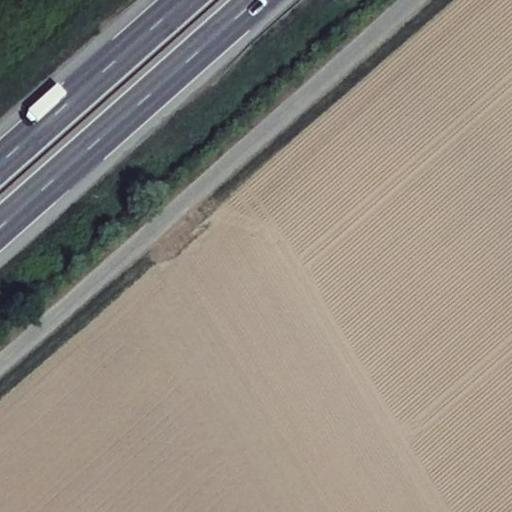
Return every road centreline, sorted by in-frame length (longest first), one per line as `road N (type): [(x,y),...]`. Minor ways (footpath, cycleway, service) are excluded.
road 1 (unclassified): [(0,363),(412,0)]
road 2 (trunk): [(0,227),(257,0)]
road 3 (trunk): [(184,0),(0,164)]
